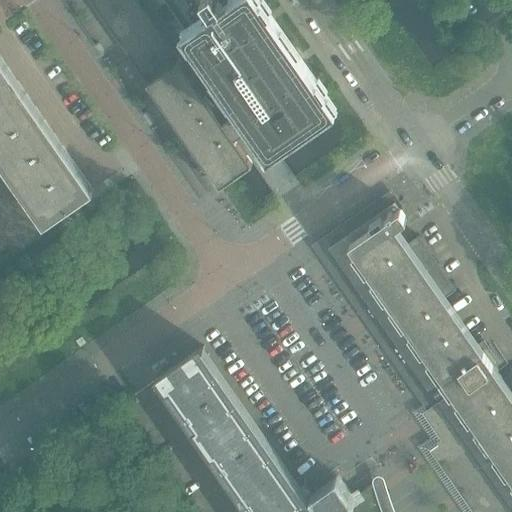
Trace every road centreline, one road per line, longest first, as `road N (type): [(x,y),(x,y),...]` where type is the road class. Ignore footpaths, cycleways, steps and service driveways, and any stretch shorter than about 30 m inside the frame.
road 1 (residential): [(235,275),(38,0)]
road 2 (unclassified): [(0,439),(213,290)]
road 3 (residential): [(235,275),(420,146)]
road 4 (tertiary): [(420,146),(317,0)]
road 5 (tertiary): [(511,277),(420,146)]
